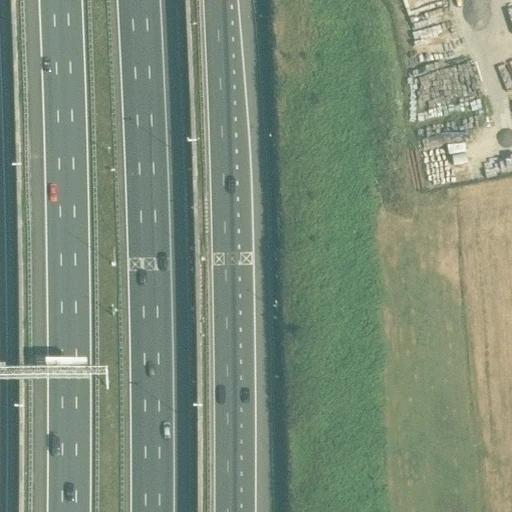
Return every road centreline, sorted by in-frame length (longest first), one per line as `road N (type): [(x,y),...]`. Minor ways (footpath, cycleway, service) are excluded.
road 1 (motorway): [(151,511),(137,0)]
road 2 (motorway): [(225,511),(216,0)]
road 3 (motorway): [(61,0),(66,511)]
